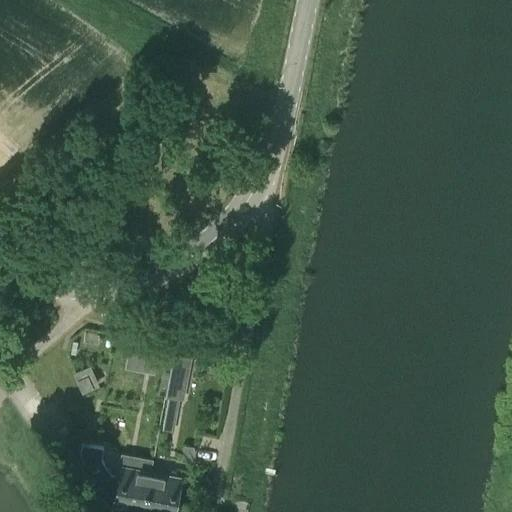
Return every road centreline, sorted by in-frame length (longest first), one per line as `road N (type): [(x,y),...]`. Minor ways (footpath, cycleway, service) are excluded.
road 1 (residential): [(212,511),(266,233),(257,185)]
road 2 (tertiary): [(85,287),(181,261),(233,220),(257,185)]
road 3 (tertiary): [(257,185),(279,128),(304,0)]
road 4 (residential): [(0,397),(84,511)]
